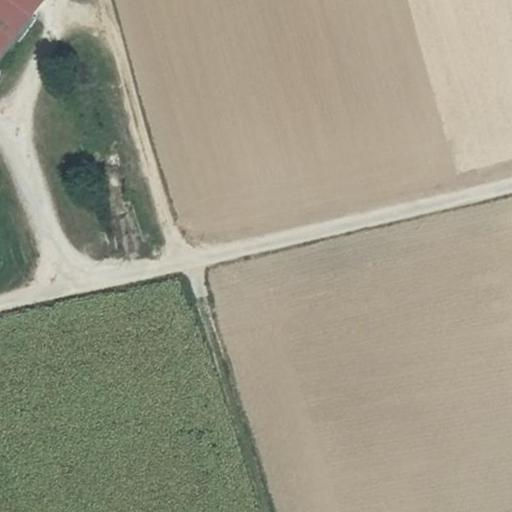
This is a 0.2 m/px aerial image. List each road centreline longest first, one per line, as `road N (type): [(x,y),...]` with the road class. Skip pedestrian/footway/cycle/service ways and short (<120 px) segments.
road 1 (track): [(269,511),(113,0)]
road 2 (track): [(511,184),(0,306)]
